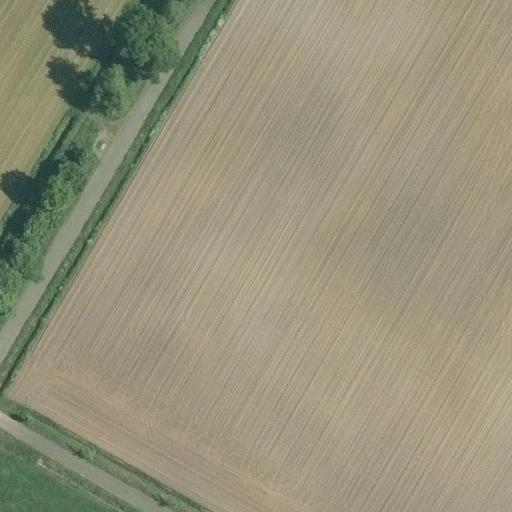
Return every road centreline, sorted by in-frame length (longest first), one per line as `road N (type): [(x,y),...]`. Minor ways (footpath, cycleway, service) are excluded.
road 1 (unclassified): [(0,342),(206,0)]
road 2 (unclassified): [(155,511),(0,422)]
